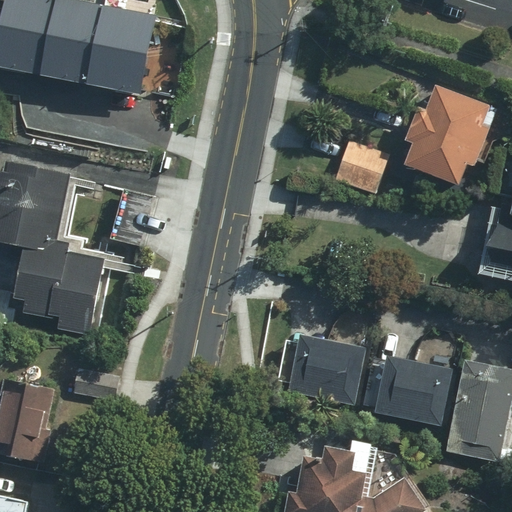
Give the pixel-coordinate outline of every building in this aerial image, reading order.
[(158,15),(75,0),(5,0),(0,28),(0,69),(143,95),(158,15)] [(418,117),(395,176),(427,188),(431,179),(462,191),(470,169),(476,172),(500,110),(439,86),(426,120),(418,117)] [(413,115),(378,105),(372,126),(407,135),(413,115)] [(392,156),(352,142),(338,182),(378,196),(392,156)] [(80,180),(10,163),(7,176),(0,174),(0,228),(1,228),(0,232),(0,246),(15,250),(13,258),(29,261),(17,315),(65,326),(63,336),(96,344),(116,259),(64,247),(80,180)] [(511,216),(499,214),(485,290),(511,295),(511,216)] [(371,352),(299,338),(288,391),(361,405),(371,352)] [(124,355),(54,346),(49,390),(119,399),(124,355)] [(456,370),(388,356),(376,417),(444,430),(456,370)] [(511,405),(511,367),(464,360),(450,455),(503,463),(511,405)] [(58,395),(9,384),(0,425),(0,454),(43,464),(58,395)] [(291,496),(287,511),(428,511),(393,460),(385,465),(376,452),(355,447),(353,454),(329,449),(326,462),(310,458),(301,498),(291,496)] [(66,511),(71,492),(31,484),(28,498),(0,492),(0,511),(66,511)]
